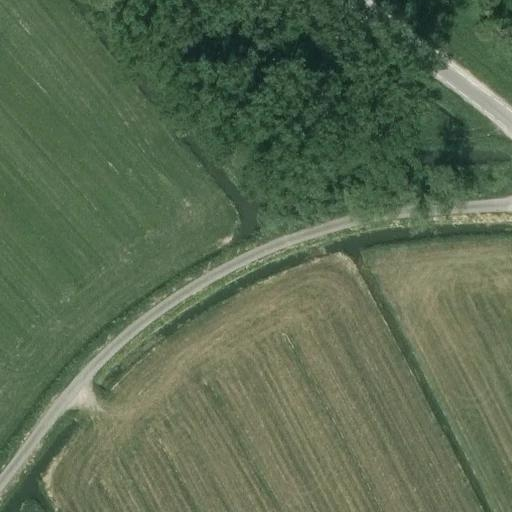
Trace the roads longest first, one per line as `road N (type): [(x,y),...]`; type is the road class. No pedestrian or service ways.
road 1 (unclassified): [(0,489),(102,364),(229,269),(342,222),(511,201)]
road 2 (unclassified): [(511,127),(351,0)]
